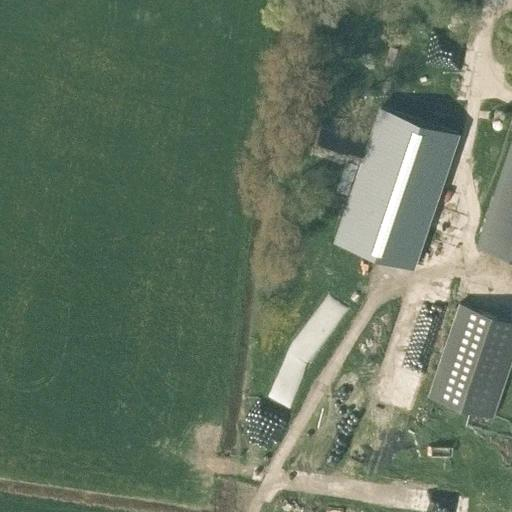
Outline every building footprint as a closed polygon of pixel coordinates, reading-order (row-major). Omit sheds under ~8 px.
[(412,265),(457,131),(380,106),(336,239),(412,265)] [(342,156),(357,161),(363,142),(348,137),(349,132),(320,123),(312,147),(341,157),(342,156)] [(511,140),(477,245),(511,257),(511,140)] [(428,393),(492,415),(511,355),(511,319),(459,302),(428,393)] [(367,437),(402,451),(420,405),(384,392),(367,437)]
